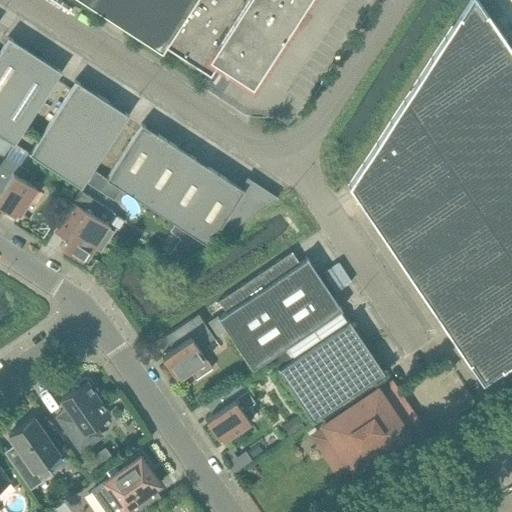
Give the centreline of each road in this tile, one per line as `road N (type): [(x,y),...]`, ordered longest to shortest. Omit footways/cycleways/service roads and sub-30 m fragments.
road 1 (unclassified): [(31,0),(292,169)]
road 2 (residential): [(92,316),(227,511)]
road 3 (unclassified): [(292,169),(399,0)]
road 4 (unclassified): [(409,325),(292,169)]
road 5 (residential): [(372,511),(511,417)]
